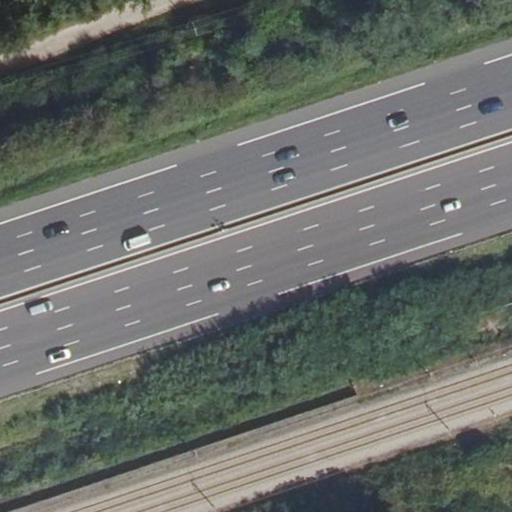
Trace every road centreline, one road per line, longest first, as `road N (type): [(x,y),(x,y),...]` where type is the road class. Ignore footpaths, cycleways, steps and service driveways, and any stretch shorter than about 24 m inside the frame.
road 1 (motorway): [(0,351),(511,181)]
road 2 (motorway): [(511,89),(0,259)]
road 3 (unclassified): [(169,0),(0,69)]
